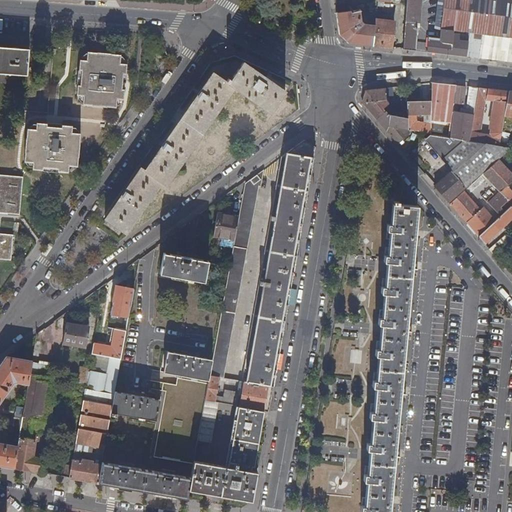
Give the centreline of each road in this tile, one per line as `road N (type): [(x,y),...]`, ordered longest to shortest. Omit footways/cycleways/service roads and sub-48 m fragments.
road 1 (residential): [(341,98),(270,511)]
road 2 (residential): [(341,98),(49,309),(3,329)]
road 3 (residential): [(3,329),(214,21)]
road 4 (residential): [(511,295),(341,98)]
road 5 (secondary): [(0,7),(214,21)]
road 6 (secondary): [(511,78),(331,61)]
road 7 (secondary): [(214,21),(331,61)]
road 8 (residential): [(0,490),(121,511)]
